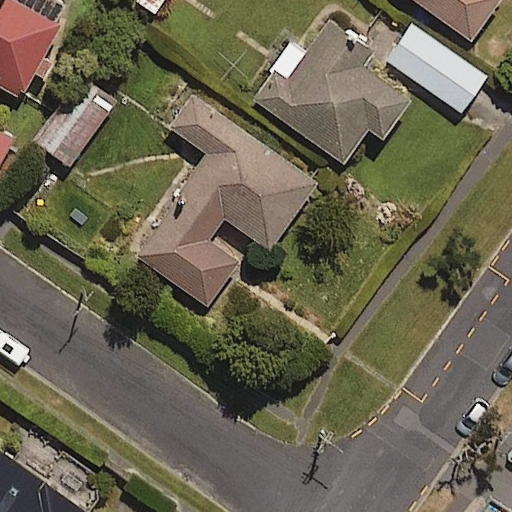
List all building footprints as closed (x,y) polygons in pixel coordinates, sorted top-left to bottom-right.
[(0,0),(0,69),(20,81),(65,0),(0,0)] [(426,0),(467,30),(489,0),(426,0)] [(371,41),(328,11),(303,47),(288,36),(251,88),(342,151),(366,116),(380,126),(408,86),(362,54),(371,41)] [(484,67),(410,15),(384,52),(458,104),(484,67)] [(68,160),(115,95),(84,73),(37,138),(68,160)] [(315,169),(192,83),(168,118),(204,143),(132,246),(205,298),(237,252),(206,230),(222,207),(267,238),(315,169)] [(0,150),(13,127),(0,119),(0,150)] [(97,511),(0,445),(0,511),(97,511)]
